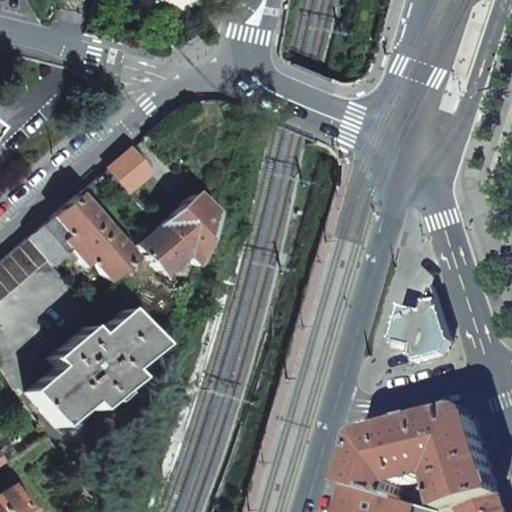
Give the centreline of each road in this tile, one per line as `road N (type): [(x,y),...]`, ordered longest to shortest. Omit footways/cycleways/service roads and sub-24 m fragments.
road 1 (secondary): [(407,147),(334,408)]
road 2 (residential): [(492,373),(428,168),(407,147)]
road 3 (residential): [(0,232),(180,72)]
road 4 (residential): [(180,72),(0,30)]
road 5 (residential): [(492,373),(362,411),(334,408)]
road 6 (secondary): [(427,0),(407,147)]
road 7 (residential): [(407,147),(273,92)]
